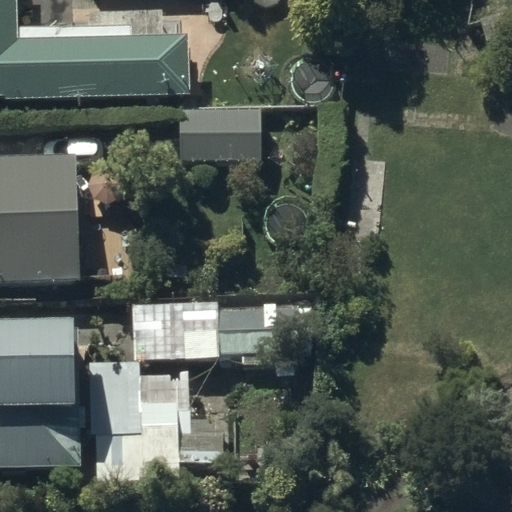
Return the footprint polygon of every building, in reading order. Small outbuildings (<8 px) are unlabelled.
[(0,0),(0,124),(186,119),(184,59),(129,61),(129,48),(28,52),(28,32),(16,33),(14,0),(0,0)] [(180,128),(179,180),(259,181),(260,129),(180,128)] [(0,311),(80,307),(75,184),(0,187),(0,311)] [(137,379),(236,375),(236,382),(282,380),(282,373),(314,372),(312,320),(135,326),(137,379)] [(0,496),(77,496),(77,348),(0,348),(0,496)] [(190,429),(190,387),(90,387),(90,453),(96,453),(95,501),(178,501),(179,429),(190,429)]
